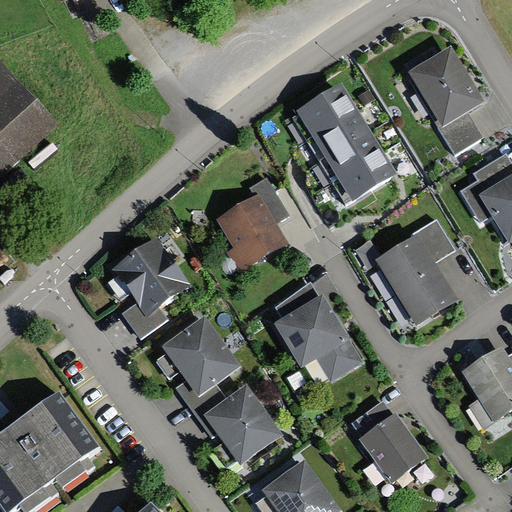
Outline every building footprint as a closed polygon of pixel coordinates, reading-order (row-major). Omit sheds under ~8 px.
[(409,72),(412,77),(409,79),(456,155),(483,139),(467,113),(485,102),(451,46),(409,72)] [(0,62),(0,180),(59,129),(0,62)] [(294,120),(308,143),(358,112),(343,89),(294,120)] [(308,143),(321,164),(371,134),(358,112),(308,143)] [(321,164),(334,185),(384,154),(371,134),(321,164)] [(397,177),(384,154),(334,185),(346,207),(397,177)] [(511,165),(506,156),(474,176),(478,183),(460,194),(480,226),(492,219),(510,249),(511,248),(511,165)] [(251,191),(256,199),(259,197),(276,225),(288,218),(267,182),(251,191)] [(289,247),(276,225),(259,197),(256,199),(218,221),(235,250),(229,254),(241,274),(289,247)] [(435,222),(413,236),(416,241),(377,264),(419,331),(460,305),(435,265),(454,253),(435,222)] [(161,312),(193,290),(156,239),(111,271),(135,305),(121,315),(141,342),(169,322),(161,312)] [(320,300),(310,284),(276,309),(283,321),(275,326),(303,370),(318,361),(332,384),(363,365),(322,299),(320,300)] [(206,322),(164,351),(186,384),(198,401),(217,389),(241,372),(206,322)] [(511,357),(509,359),(503,350),(463,375),(481,404),(470,410),(482,430),(511,411),(511,357)] [(208,420),(228,405),(217,389),(198,401),(186,384),(179,390),(214,438),(219,435),(208,420)] [(228,405),(208,420),(219,435),(242,468),(283,439),(248,391),(228,405)] [(0,441),(0,510),(1,511),(17,511),(100,455),(59,399),(0,441)] [(394,417),(383,402),(351,424),(362,439),(359,442),(390,483),(427,456),(397,414),(394,417)] [(339,511),(305,463),(263,493),(276,511),(339,511)]
